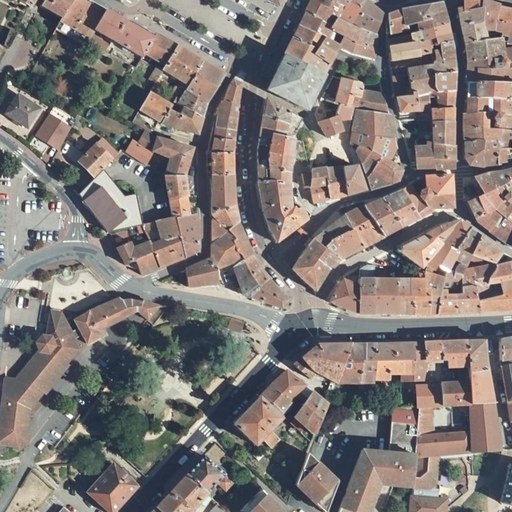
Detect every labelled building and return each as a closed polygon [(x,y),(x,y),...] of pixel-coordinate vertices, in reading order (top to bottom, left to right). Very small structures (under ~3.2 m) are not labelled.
[(15,0),(30,8),(31,9),(36,0),(15,0)] [(73,0),(44,0),(40,7),(62,19),(73,0)] [(105,11),(86,0),(73,0),(62,19),(56,31),(84,46),(90,36),(93,30),(105,11)] [(324,23),(331,27),(337,19),(339,17),(345,9),(349,0),(310,0),(304,13),(324,23)] [(339,17),(352,23),(366,0),(349,0),(345,9),(339,17)] [(359,29),(376,35),(383,13),(366,0),(352,23),(357,26),(355,28),(359,30),(359,29)] [(494,22),(498,8),(498,6),(481,0),(480,0),(462,0),(463,8),(457,9),(460,26),(471,23),(483,24),(491,25),(494,22)] [(447,24),(448,24),(442,2),(430,5),(407,9),(402,10),(405,27),(416,23),(417,32),(423,31),(447,24)] [(502,33),(508,35),(511,19),(511,10),(498,8),(494,22),(491,25),(483,24),(471,23),(460,26),(463,44),(486,40),(484,30),(493,28),(497,31),(502,33)] [(390,34),(406,30),(405,27),(402,10),(388,14),(390,34)] [(154,39),(105,11),(93,30),(142,59),(143,57),(145,54),(154,39)] [(299,26),(321,37),(325,39),(331,30),(344,37),(339,46),(340,47),(339,47),(352,53),(355,42),(359,30),(355,28),(350,26),(337,19),(331,27),(324,23),(304,13),(299,26)] [(449,33),(447,24),(423,31),(424,41),(449,33)] [(293,38),(315,49),(321,37),(299,26),(293,38)] [(352,53),(373,59),(376,49),(376,35),(359,29),(359,30),(355,42),(352,53)] [(418,57),(418,56),(416,43),(424,41),(423,31),(417,32),(409,35),(387,40),(387,46),(387,48),(389,62),(418,57)] [(452,47),(449,33),(424,41),(416,43),(418,56),(419,56),(431,54),(433,53),(452,47)] [(176,47),(157,34),(154,39),(145,54),(165,66),(176,47)] [(109,46),(90,36),(84,46),(92,51),(95,46),(106,52),(109,46)] [(330,65),(339,47),(340,47),(339,46),(325,39),(321,37),(315,49),(313,55),(330,65)] [(306,67),(324,76),(330,65),(313,55),(315,49),(293,38),(285,52),(306,61),(306,67)] [(492,59),(501,58),(503,58),(502,52),(501,38),(499,39),(486,40),(463,44),(466,62),(492,59)] [(202,62),(176,47),(165,66),(162,70),(180,81),(188,85),(202,62)] [(456,72),(452,47),(433,53),(435,61),(433,64),(432,66),(407,69),(408,75),(411,93),(426,91),(435,90),(433,75),(456,72)] [(492,59),(466,62),(466,73),(502,70),(502,83),(511,82),(511,68),(508,69),(507,63),(511,61),(511,48),(502,52),(503,58),(501,58),(492,59)] [(132,74),(138,66),(140,63),(114,49),(110,55),(131,66),(128,71),(132,74)] [(266,90),(306,111),(324,76),(306,67),(306,61),(285,52),(266,90)] [(142,59),(140,63),(144,66),(146,64),(150,66),(152,62),(143,57),(142,59)] [(188,85),(185,90),(207,103),(224,74),(202,62),(188,85)] [(406,66),(390,69),(392,77),(402,75),(408,75),(407,69),(406,66)] [(156,68),(149,80),(155,84),(158,79),(162,72),(156,68)] [(247,74),(241,70),(233,80),(229,86),(224,99),(223,98),(220,102),(238,105),(241,84),(247,74)] [(502,84),(502,83),(502,70),(466,73),(465,84),(502,84)] [(435,90),(454,91),(456,72),(433,75),(435,90)] [(395,98),(406,97),(402,75),(392,77),(395,98)] [(408,75),(402,75),(406,97),(411,96),(411,93),(408,75)] [(341,78),(334,103),(334,104),(339,105),(353,108),(358,108),(360,99),(362,91),(364,84),(354,81),(341,78)] [(155,84),(150,93),(172,106),(173,103),(175,98),(180,88),(176,86),(168,99),(156,91),(163,81),(158,79),(155,84)] [(473,98),(511,100),(511,84),(502,84),(465,84),(466,98),(473,98)] [(179,100),(175,98),(173,103),(183,109),(202,118),(207,103),(185,90),(179,100)] [(437,109),(453,109),(454,91),(435,90),(426,91),(427,97),(436,96),(436,99),(437,109)] [(358,111),(387,115),(383,95),(362,91),(360,99),(358,108),(358,111)] [(427,100),(427,97),(426,91),(411,93),(411,96),(406,97),(395,98),(399,113),(429,110),(427,100)] [(97,93),(93,100),(98,103),(103,96),(97,93)] [(172,106),(150,93),(147,97),(139,110),(157,121),(161,123),(169,111),(172,106)] [(147,97),(142,94),(134,107),(139,110),(147,97)] [(18,95),(5,114),(28,129),(40,109),(18,95)] [(511,100),(473,98),(466,98),(465,114),(495,114),(501,115),(511,115),(511,100)] [(260,127),(292,135),(295,135),(304,118),(265,99),(262,117),(260,127)] [(220,102),(215,113),(218,114),(236,116),(238,105),(220,102)] [(338,118),(351,120),(353,108),(339,105),(336,117),(338,116),(338,118)] [(169,111),(161,123),(175,129),(197,135),(202,118),(183,109),(180,116),(169,111)] [(431,122),(452,123),(453,109),(437,109),(431,110),(431,119),(431,122)] [(351,133),(393,140),(390,115),(387,115),(358,111),(355,110),(351,133)] [(58,151),(72,126),(48,113),(34,137),(58,151)] [(218,114),(216,128),(234,129),(236,116),(218,114)] [(511,131),(511,115),(501,115),(495,114),(465,114),(462,114),(463,143),(481,143),(481,135),(486,133),(486,129),(481,129),(481,119),(488,119),(491,119),(491,129),(511,131)] [(343,131),(338,118),(338,116),(336,117),(332,118),(318,124),(327,138),(332,136),(343,131)] [(135,118),(131,124),(141,129),(143,126),(144,122),(135,118)] [(432,144),(452,147),(452,123),(431,122),(431,119),(418,120),(418,125),(431,125),(431,131),(432,142),(432,144)] [(82,123),(76,120),(73,125),(79,128),(82,123)] [(151,130),(143,126),(141,129),(144,131),(149,134),(151,130)] [(292,135),(260,127),(259,130),(257,145),(272,147),(274,136),(292,139),(292,135)] [(234,129),(216,128),(211,154),(233,153),(233,141),(234,129)] [(468,165),(482,168),(496,165),(491,129),(488,129),(486,129),(486,133),(481,135),(481,143),(463,143),(464,159),(468,165)] [(511,149),(510,150),(510,141),(511,141),(511,131),(491,129),(496,165),(500,165),(500,164),(506,163),(506,160),(511,158),(511,149)] [(149,134),(144,131),(138,143),(132,139),(125,152),(146,166),(154,152),(159,139),(157,138),(149,134)] [(389,162),(396,149),(393,140),(351,133),(350,143),(349,144),(357,147),(370,152),(380,158),(389,162)] [(272,147),(270,158),(291,159),(293,140),(292,139),(274,136),(272,147)] [(102,137),(78,162),(95,179),(103,170),(121,152),(117,149),(116,150),(105,140),(102,137)] [(154,152),(170,159),(175,143),(159,139),(154,152)] [(435,170),(454,169),(454,147),(452,147),(432,144),(432,142),(429,142),(428,142),(427,143),(426,144),(426,145),(426,146),(426,147),(417,147),(414,147),(416,168),(435,168),(435,170)] [(170,159),(164,176),(183,176),(193,149),(175,143),(170,159)] [(272,147),(257,145),(257,169),(270,171),(270,158),(272,147)] [(355,151),(362,164),(370,152),(357,147),(355,151)] [(391,184),(397,181),(401,171),(395,165),(389,162),(380,158),(370,152),(362,164),(371,189),(391,184)] [(233,153),(211,154),(212,176),(232,175),(233,153)] [(289,173),(291,159),(270,158),(270,171),(289,173)] [(346,196),(365,191),(356,166),(342,168),(346,196)] [(329,200),(346,196),(342,168),(324,169),(329,200)] [(511,168),(506,171),(503,172),(511,186),(511,168)] [(297,228),(307,220),(302,207),(297,208),(290,209),(289,184),(289,173),(270,171),(257,169),(257,183),(262,210),(269,232),(276,243),(294,229),(295,230),(298,228),(297,228)] [(327,201),(329,200),(324,169),(312,170),(312,175),(311,188),(312,196),(313,203),(327,201)] [(124,198),(103,170),(95,179),(77,195),(97,219),(107,233),(142,225),(137,197),(136,196),(134,195),(124,198)] [(489,173),(496,189),(504,198),(509,203),(511,200),(511,197),(509,194),(511,191),(511,186),(503,172),(496,173),(489,173)] [(511,224),(511,204),(509,203),(504,198),(496,189),(489,173),(473,178),(482,195),(483,194),(495,210),(501,215),(511,224)] [(232,175),(212,176),(211,216),(235,206),(232,175)] [(303,188),(306,195),(312,195),(311,188),(312,175),(300,175),(303,188)] [(430,195),(453,194),(451,175),(424,176),(424,178),(424,190),(421,191),(420,191),(418,197),(421,201),(426,201),(429,198),(430,195)] [(164,176),(163,176),(164,178),(168,201),(187,197),(183,176),(164,176)] [(418,200),(409,186),(400,190),(410,205),(418,200)] [(416,215),(410,205),(400,190),(381,198),(400,229),(419,218),(435,209),(428,210),(426,207),(424,209),(416,215)] [(435,209),(453,209),(453,194),(430,195),(429,198),(426,201),(421,201),(426,207),(428,210),(435,209)] [(466,202),(474,220),(495,210),(483,194),(482,195),(466,202)] [(168,201),(172,219),(175,219),(190,215),(187,197),(168,201)] [(383,238),(400,229),(381,198),(364,205),(383,237),(383,238)] [(416,215),(424,209),(418,200),(410,205),(416,215)] [(362,248),(383,237),(364,205),(344,215),(353,231),(362,248)] [(235,206),(211,216),(214,219),(211,221),(211,244),(232,226),(239,223),(235,206)] [(475,222),(488,231),(501,215),(495,210),(474,220),(475,222)] [(190,215),(175,219),(184,257),(194,253),(198,248),(198,223),(195,214),(190,215)] [(347,233),(353,231),(344,215),(321,232),(313,239),(324,248),(329,242),(347,233)] [(511,248),(511,224),(501,215),(488,231),(511,248)] [(160,243),(151,246),(154,253),(159,268),(184,257),(175,219),(172,219),(158,223),(163,241),(160,243)] [(433,238),(441,244),(460,221),(442,226),(424,234),(429,239),(429,238),(430,238),(431,238),(432,238),(433,238)] [(447,272),(453,260),(457,253),(470,228),(461,221),(443,245),(430,262),(436,266),(447,272)] [(154,223),(142,225),(144,232),(156,229),(154,223)] [(211,244),(212,258),(214,270),(231,264),(240,256),(242,261),(243,262),(251,256),(239,223),(232,226),(211,244)] [(471,255),(480,236),(470,228),(457,253),(453,260),(459,263),(454,272),(454,274),(447,272),(444,278),(440,289),(454,290),(461,288),(462,285),(462,280),(462,274),(463,273),(464,273),(465,270),(471,255)] [(339,260),(362,248),(353,231),(347,233),(329,242),(324,248),(339,260)] [(394,251),(420,269),(441,244),(433,238),(432,238),(431,238),(430,238),(429,238),(429,239),(424,234),(420,236),(394,251)] [(471,255),(493,264),(501,253),(480,236),(471,255)] [(305,247),(306,247),(291,270),(300,279),(314,292),(328,269),(339,260),(324,248),(313,239),(311,240),(309,242),(306,244),(305,247)] [(130,242),(116,248),(125,265),(135,261),(154,253),(151,246),(150,241),(133,248),(130,242)] [(135,261),(125,265),(135,269),(138,268),(139,271),(141,276),(159,268),(154,253),(135,261)] [(242,261),(233,267),(240,288),(237,289),(238,294),(242,295),(249,297),(269,281),(262,274),(251,256),(243,262),(242,261)] [(212,258),(185,270),(185,273),(187,287),(218,284),(214,270),(212,258)] [(436,266),(430,262),(426,268),(432,271),(433,271),(436,266)] [(487,284),(511,279),(509,263),(496,266),(494,271),(489,278),(487,284)] [(496,266),(493,264),(465,270),(464,273),(474,271),(496,266)] [(363,268),(359,270),(359,272),(359,279),(359,287),(358,314),(373,314),(374,279),(374,265),(367,266),(363,268)] [(479,313),(511,311),(511,282),(511,279),(487,284),(489,278),(494,271),(496,266),(474,271),(475,286),(474,286),(479,313)] [(456,314),(479,313),(474,286),(475,286),(474,271),(464,273),(463,273),(462,274),(462,280),(462,285),(461,288),(454,290),(456,314)] [(430,274),(424,272),(424,276),(424,280),(424,289),(428,289),(427,315),(456,314),(454,290),(440,289),(444,278),(430,274)] [(414,315),(427,315),(428,289),(424,289),(424,280),(424,276),(419,276),(419,280),(417,280),(408,280),(414,315)] [(343,309),(358,314),(359,287),(342,279),(329,302),(343,309)] [(396,279),(374,279),(373,314),(400,315),(396,279)] [(408,280),(396,279),(400,315),(414,315),(408,280)] [(286,301),(269,281),(249,297),(281,309),(286,301)] [(119,298),(94,310),(74,320),(78,329),(82,336),(86,344),(100,336),(97,332),(136,312),(147,321),(158,307),(142,302),(131,301),(122,301),(119,298)] [(244,320),(232,318),(231,326),(243,328),(244,320)] [(0,444),(6,445),(18,447),(25,442),(30,409),(78,350),(74,340),(72,335),(71,332),(65,322),(60,325),(48,323),(46,337),(42,336),(36,343),(39,351),(16,380),(6,378),(5,380),(3,396),(0,415),(0,444)] [(511,337),(498,340),(500,361),(511,358),(511,337)] [(466,341),(448,342),(448,360),(449,367),(468,367),(466,341)] [(484,341),(466,341),(468,367),(468,375),(486,371),(486,364),(484,341)] [(440,342),(423,343),(425,362),(434,361),(434,362),(438,362),(438,361),(441,361),(441,360),(440,342)] [(448,342),(440,342),(441,360),(448,360),(448,342)] [(423,343),(413,344),(414,361),(413,361),(413,369),(425,370),(425,362),(423,343)] [(351,344),(317,345),(325,370),(322,376),(332,381),(328,391),(333,393),(337,383),(351,344)] [(366,344),(351,344),(337,383),(360,384),(362,362),(364,362),(366,344)] [(376,344),(366,344),(364,362),(362,362),(360,384),(373,384),(374,380),(376,344)] [(413,344),(376,344),(374,380),(390,380),(390,374),(391,361),(403,361),(403,374),(402,382),(412,382),(422,381),(425,370),(413,369),(413,361),(414,361),(413,344)] [(322,376),(325,370),(317,345),(292,366),(309,379),(314,372),(322,376)] [(391,361),(390,374),(403,374),(403,361),(391,361)] [(511,363),(501,366),(507,403),(511,401),(511,363)] [(286,371),(270,384),(290,402),(295,397),(304,386),(286,371)] [(486,371),(468,375),(469,382),(470,405),(493,404),(486,371)] [(469,382),(441,384),(442,406),(470,405),(469,382)] [(270,384),(261,393),(283,416),(294,406),(290,402),(270,384)] [(440,386),(416,387),(417,407),(431,407),(441,407),(442,406),(441,384),(440,384),(440,386)] [(304,386),(295,397),(303,403),(311,391),(304,386)] [(303,403),(292,417),(304,428),(321,398),(311,391),(303,403)] [(261,393),(232,424),(254,446),(261,439),(270,448),(279,440),(272,433),(272,434),(269,431),(283,416),(261,393)] [(321,398),(304,428),(313,436),(324,412),(328,404),(321,398)] [(493,404),(470,405),(471,432),(472,454),(500,452),(493,404)] [(400,408),(393,408),(388,452),(415,454),(415,437),(415,436),(416,424),(417,407),(410,407),(404,408),(400,408)] [(431,407),(417,407),(416,424),(433,423),(431,407)] [(433,423),(416,424),(415,436),(415,437),(434,435),(433,423)] [(293,434),(298,430),(294,426),(290,431),(293,434)] [(434,435),(415,437),(415,454),(414,458),(439,457),(472,454),(471,432),(434,435)] [(414,458),(415,454),(388,452),(361,450),(346,490),(346,496),(344,496),(340,507),(338,511),(369,511),(370,510),(379,484),(412,487),(413,477),(414,458)] [(306,453),(295,486),(323,511),(325,511),(337,481),(306,453)] [(204,456),(186,475),(206,494),(211,489),(216,483),(225,491),(232,484),(223,475),(204,456)] [(86,492),(107,511),(115,511),(138,487),(113,464),(86,492)] [(511,464),(509,464),(500,503),(511,505),(511,464)] [(167,495),(155,508),(159,511),(189,511),(199,502),(206,494),(186,475),(167,495)] [(281,511),(283,511),(261,489),(258,492),(277,511),(281,511)] [(277,511),(258,492),(241,510),(242,511),(277,511)] [(206,494),(199,502),(203,506),(210,498),(206,494)]
